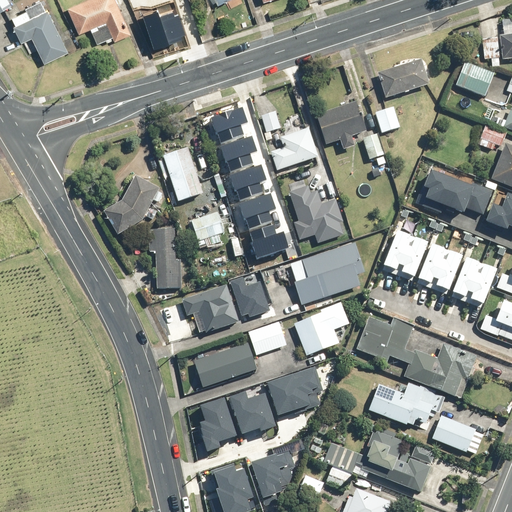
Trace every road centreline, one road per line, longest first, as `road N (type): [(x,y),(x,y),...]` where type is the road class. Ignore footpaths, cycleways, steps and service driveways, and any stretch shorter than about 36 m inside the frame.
road 1 (tertiary): [(432,0),(13,138)]
road 2 (tertiary): [(13,138),(122,323),(148,393),(171,511)]
